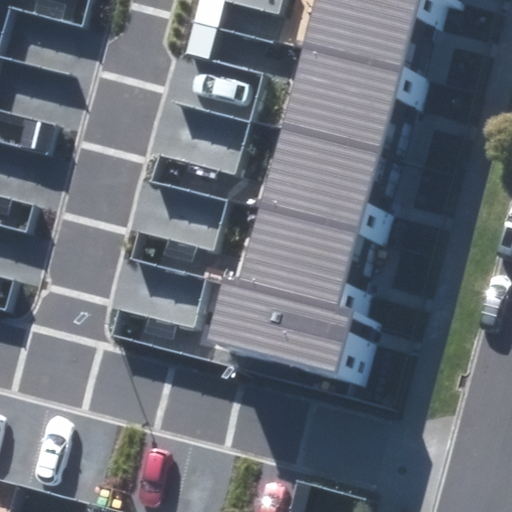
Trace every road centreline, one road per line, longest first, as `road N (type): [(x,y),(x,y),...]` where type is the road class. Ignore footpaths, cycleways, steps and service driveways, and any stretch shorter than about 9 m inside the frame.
road 1 (residential): [(63,357),(494,474)]
road 2 (residential): [(63,357),(151,0)]
